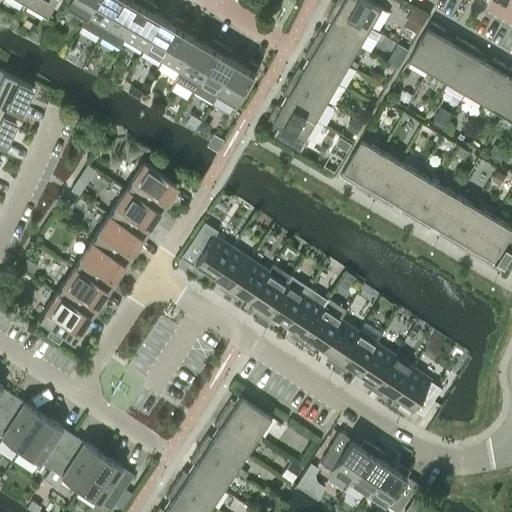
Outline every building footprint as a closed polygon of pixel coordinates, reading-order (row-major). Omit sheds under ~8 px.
[(18,0),(48,17),(58,0),(18,0)] [(70,0),(68,5),(87,16),(88,16),(97,0),(70,0)] [(87,16),(82,25),(102,36),(107,27),(122,0),(97,0),(88,16),(87,16)] [(122,0),(107,27),(102,36),(120,47),(125,38),(147,0),(138,0),(138,2),(134,0),(122,0)] [(149,0),(147,0),(125,38),(144,49),(163,16),(150,9),(154,3),(149,0)] [(336,0),(334,5),(370,26),(382,6),(371,0),(336,0)] [(370,26),(334,5),(326,19),(331,21),(328,26),(360,44),(370,26)] [(413,6),(403,23),(417,32),(428,15),(413,6)] [(163,16),(144,49),(162,60),(185,21),(178,17),(175,23),(163,16)] [(185,21),(162,60),(180,70),(181,71),(200,38),(187,31),(191,25),(185,21)] [(409,57),(429,69),(448,38),(442,34),(445,29),(430,21),(409,57)] [(348,64),(360,44),(328,26),(325,31),(320,28),(312,42),(348,64)] [(448,38),(429,69),(450,81),(471,44),(455,35),(452,40),(448,38)] [(180,70),(175,79),(176,80),(194,90),(199,81),(199,82),(222,43),(216,39),(212,45),(200,38),(181,71),(180,70)] [(399,41),(392,53),(403,59),(410,48),(399,41)] [(348,64),(312,42),(304,56),(309,59),(307,63),(338,81),(348,64)] [(194,90),(193,90),(213,102),(218,93),(237,60),(225,53),(228,47),(222,43),(199,82),(199,81),(194,90)] [(450,81),(466,90),(484,59),(479,56),(482,51),(471,44),(450,81)] [(484,59),(466,90),(484,101),(505,65),(492,57),(489,62),(484,59)] [(237,60),(218,93),(237,104),(260,65),(249,59),(245,65),(237,60)] [(291,79),(327,100),(338,81),(307,63),(304,69),(299,66),(291,79)] [(484,101),(502,112),(511,95),(511,68),(505,65),(484,101)] [(19,109),(30,84),(0,69),(0,112),(11,117),(11,116),(16,108),(19,109)] [(327,100),(291,79),(282,93),(287,96),(285,101),(316,119),(327,100)] [(511,117),(511,95),(502,112),(511,117)] [(285,101),(282,106),(277,103),(268,118),(279,124),(273,134),(301,151),(308,139),(305,137),(316,119),(285,101)] [(433,120),(445,128),(453,115),(441,107),(433,120)] [(0,141),(3,143),(15,118),(11,116),(11,117),(0,112),(0,141)] [(364,123),(353,117),(345,129),(356,136),(364,123)] [(351,143),(340,138),(336,146),(346,152),(351,143)] [(362,181),(381,149),(362,138),(340,174),(355,183),(358,178),(362,181)] [(381,149),(362,181),(368,184),(365,189),(378,196),(399,160),(381,149)] [(125,187),(159,210),(166,200),(165,200),(175,185),(176,186),(177,184),(143,160),(125,187)] [(399,202),(418,171),(399,160),(378,196),(392,205),(395,200),(399,202)] [(506,175),(497,170),(492,179),(500,184),(506,175)] [(418,171),(399,202),(405,206),(402,211),(415,218),(436,182),(418,171)] [(436,182),(415,218),(430,227),(433,222),(437,224),(455,193),(436,182)] [(159,211),(159,210),(125,187),(108,213),(142,236),(149,226),(148,226),(158,211),(159,211)] [(453,241),(474,204),(455,193),(437,224),(443,228),(440,233),(453,241)] [(470,244),(474,246),(493,215),(474,204),(453,241),(467,249),(470,244)] [(141,237),(142,236),(108,213),(90,239),(125,262),(132,252),(130,251),(140,237),(141,237)] [(511,226),(493,215),(474,246),(480,250),(477,255),(492,263),(511,228),(511,226)] [(203,247),(190,268),(200,275),(204,269),(212,275),(231,245),(213,233),(216,229),(216,228),(203,220),(191,239),(203,247)] [(73,266),(107,289),(114,279),(113,278),(123,263),(124,264),(125,262),(90,239),(73,266)] [(231,245),(212,275),(224,283),(220,289),(226,293),(249,257),(231,245)] [(511,257),(511,254),(506,251),(497,266),(504,270),(511,257)] [(249,257),(226,293),(232,297),(236,291),(246,297),(248,299),(267,269),(249,257)] [(262,316),(275,297),(290,274),(272,262),(267,269),(248,299),(260,306),(256,312),(262,316)] [(95,304),(100,297),(105,289),(106,290),(107,289),(73,266),(55,292),(90,315),(97,305),(95,304)] [(284,322),(301,297),(308,286),(290,274),(275,297),(262,316),(268,321),(272,315),(284,322)] [(298,340),(326,298),(308,286),(301,297),(284,322),(296,330),(292,336),(298,340)] [(89,316),(90,315),(55,292),(37,318),(51,327),(46,334),(57,342),(62,335),(72,341),(79,331),(78,330),(88,315),(89,316)] [(339,317),(345,308),(327,296),(326,298),(298,340),(304,344),(308,338),(320,346),(339,317)] [(334,364),(357,329),(339,317),(320,346),(332,354),(328,360),(334,364)] [(356,370),(375,341),(357,329),(334,364),(340,368),(344,362),(356,370)] [(370,388),(393,353),(375,341),(356,370),(368,378),(364,384),(370,388)] [(392,394),(411,365),(393,353),(370,388),(376,392),(380,386),(392,394)] [(440,386),(429,379),(430,377),(411,365),(392,394),(400,399),(396,405),(407,412),(421,391),(432,399),(440,386)] [(0,384),(0,411),(12,393),(0,384)] [(12,393),(0,411),(0,434),(19,447),(42,413),(12,393)] [(222,410),(257,433),(269,415),(239,395),(235,401),(230,398),(222,410)] [(245,451),(257,433),(222,410),(213,424),(218,427),(215,431),(245,451)] [(42,413),(19,447),(49,467),(72,433),(42,413)] [(198,446),(233,469),(245,451),(215,431),(211,437),(207,433),(198,446)] [(329,470),(347,482),(372,445),(366,440),(362,446),(338,431),(319,460),(330,468),(329,470)] [(49,467),(43,477),(55,485),(62,475),(79,487),(102,453),(72,433),(49,467)] [(372,445),(347,482),(365,494),(386,462),(374,455),(378,449),(372,445)] [(192,467),(222,486),(233,469),(198,446),(189,460),(194,463),(192,467)] [(102,453),(79,487),(110,507),(113,503),(121,509),(132,492),(124,487),(133,473),(102,453)] [(301,467),(291,460),(281,474),(292,481),(301,467)] [(386,462),(365,494),(384,506),(385,505),(396,511),(406,497),(416,483),(407,476),(405,475),(409,469),(402,464),(398,470),(386,462)] [(222,486),(192,467),(188,473),(183,469),(174,482),(209,505),(222,486)] [(204,511),(209,505),(174,482),(165,496),(170,499),(167,503),(179,511),(204,511)] [(154,511),(179,511),(167,503),(163,509),(159,506),(154,511)]
